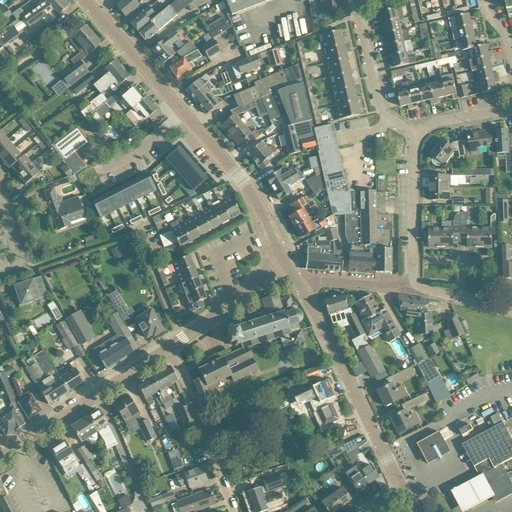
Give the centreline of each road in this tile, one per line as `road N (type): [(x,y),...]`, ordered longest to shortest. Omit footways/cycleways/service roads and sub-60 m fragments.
road 1 (residential): [(400,486),(302,288)]
road 2 (residential): [(0,456),(167,347)]
road 3 (residential): [(283,260),(248,190),(181,111)]
road 4 (residential): [(233,511),(167,347)]
road 5 (residential): [(418,134),(381,112),(357,0)]
road 6 (residential): [(181,111),(84,0)]
road 7 (residential): [(414,280),(418,134)]
